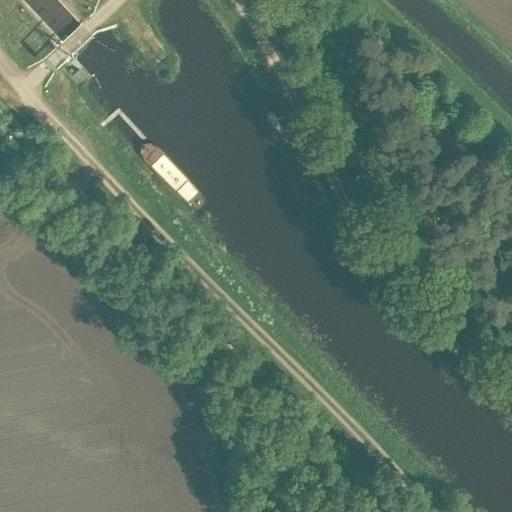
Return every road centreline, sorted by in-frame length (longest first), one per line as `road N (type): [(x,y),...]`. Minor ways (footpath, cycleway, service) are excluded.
road 1 (track): [(431,511),(25,92)]
road 2 (track): [(237,0),(396,291),(461,351),(511,377)]
road 3 (track): [(25,92),(119,0)]
